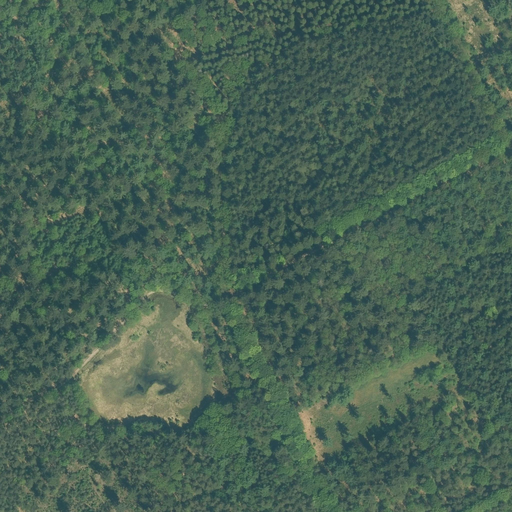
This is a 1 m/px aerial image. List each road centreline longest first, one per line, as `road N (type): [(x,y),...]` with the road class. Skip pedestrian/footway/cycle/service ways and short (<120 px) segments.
road 1 (track): [(97,0),(156,29),(221,122),(226,297)]
road 2 (track): [(187,72),(426,0)]
road 3 (track): [(447,182),(226,297)]
road 4 (track): [(511,148),(438,0)]
road 5 (track): [(260,367),(332,511)]
road 6 (track): [(226,297),(204,307),(154,292),(111,331)]
